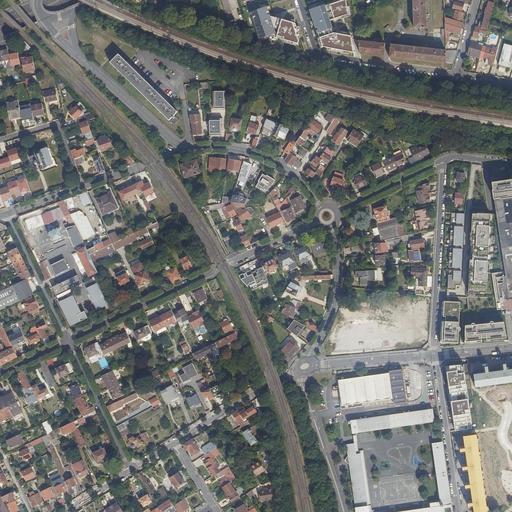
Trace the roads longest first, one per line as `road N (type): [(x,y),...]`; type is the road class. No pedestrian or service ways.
road 1 (residential): [(298,0),(315,52),(455,74)]
road 2 (residential): [(442,161),(434,355)]
road 3 (residential): [(176,143),(261,156),(296,175),(321,207)]
road 4 (residential): [(68,340),(212,272)]
road 5 (residential): [(434,355),(456,511)]
road 6 (residential): [(174,442),(304,366)]
road 7 (residential): [(304,366),(342,511)]
road 8 (residential): [(304,366),(336,295),(330,226)]
road 9 (residential): [(131,470),(68,340)]
road 10 (residential): [(7,213),(68,340)]
road 11 (residential): [(73,51),(176,143)]
road 12 (unknown): [(464,296),(468,162)]
road 13 (residential): [(434,355),(304,366)]
road 14 (residential): [(0,139),(58,126),(81,186)]
